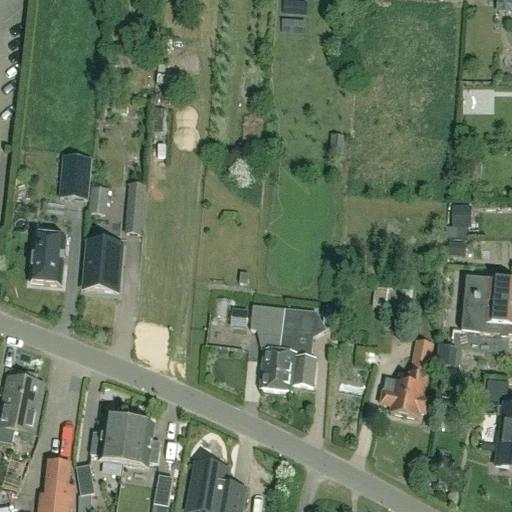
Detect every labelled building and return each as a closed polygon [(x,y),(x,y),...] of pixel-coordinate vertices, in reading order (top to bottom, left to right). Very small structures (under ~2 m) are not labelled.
[(511,0),(497,0),(496,14),(511,15),(511,9),(511,0)] [(128,116),(129,105),(113,104),(112,115),(128,116)] [(332,138),(330,154),(342,155),(344,139),(332,138)] [(92,163),(63,160),(59,200),(88,203),(92,163)] [(125,238),(141,239),(146,188),(130,186),(125,238)] [(90,216),(107,218),(110,193),(93,191),(90,216)] [(447,230),(446,240),(468,241),(468,230),(469,209),(453,209),(453,230),(447,230)] [(22,230),(21,212),(12,212),(12,231),(22,230)] [(62,289),(66,241),(34,238),(30,286),(62,289)] [(449,245),(448,259),(461,260),(462,246),(449,245)] [(122,249),(89,246),(84,293),(118,296),(122,249)] [(171,258),(147,255),(140,313),(164,316),(171,258)] [(248,276),(240,276),(239,287),(247,288),(248,276)] [(511,286),(466,283),(462,336),(511,340),(511,286)] [(388,292),(385,313),(409,316),(412,295),(388,292)] [(260,393),(277,395),(285,313),(253,310),(251,334),(265,335),(266,340),(260,393)] [(317,316),(285,313),(277,395),(292,396),(293,389),(313,391),(316,363),(312,362),(313,352),(313,350),(298,349),(299,341),(314,342),(327,334),(317,316)] [(392,411),(390,417),(418,423),(419,416),(428,418),(431,402),(422,400),(433,347),(417,343),(408,388),(397,386),(397,383),(386,381),(380,409),(392,411)] [(440,349),(438,368),(449,370),(451,351),(440,349)] [(0,444),(12,447),(15,434),(34,437),(39,413),(34,412),(39,387),(36,387),(37,378),(18,375),(17,383),(9,382),(0,426),(0,444)] [(511,410),(505,410),(496,469),(511,471),(511,410)] [(124,469),(130,426),(106,423),(104,439),(100,438),(98,446),(93,445),(91,459),(101,460),(100,466),(124,469)] [(153,429),(130,426),(124,469),(147,472),(148,467),(158,468),(160,455),(154,454),(155,446),(151,446),(153,429)] [(40,511),(72,511),(75,490),(69,489),(71,467),(49,465),(46,498),(42,497),(40,511)] [(188,511),(221,511),(228,474),(197,468),(188,511)] [(90,469),(76,472),(81,500),(95,498),(90,469)] [(8,477),(4,489),(18,494),(23,481),(8,477)] [(173,482),(159,480),(154,508),(168,511),(173,482)] [(120,488),(116,511),(132,511),(135,490),(120,488)]
